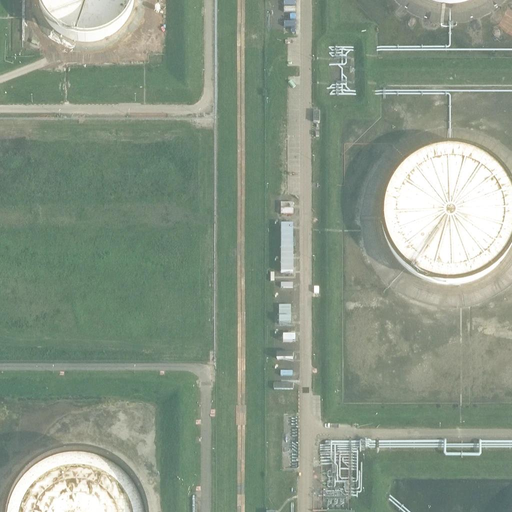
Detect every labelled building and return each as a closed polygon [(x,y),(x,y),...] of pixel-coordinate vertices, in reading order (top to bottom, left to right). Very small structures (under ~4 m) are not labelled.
[(125,32),(135,18),(140,1),(139,0),(38,0),(41,13),(49,27),(61,38),(76,45),(94,46),(110,41),(125,32)] [(488,109),(487,133),(498,134),(502,141),(508,141),(510,144),(511,142),(511,123),(507,116),(507,109),(505,106),(511,102),(511,98),(511,90),(488,90),(487,95),(481,99),(488,109)] [(446,279),(469,278),(490,269),(507,254),(511,246),(511,173),(510,169),(494,153),(473,144),(450,141),(428,146),(408,158),(394,175),(386,197),(385,220),(392,241),(406,260),(425,273),(446,279)] [(293,203),(281,203),(281,215),(293,215),(293,203)] [(280,267),(293,267),(293,224),(280,224),(280,267)] [(291,306),(279,306),(279,325),(291,325),(291,306)] [(9,401),(0,401),(0,412),(9,413),(9,401)] [(150,511),(149,501),(140,480),(124,463),(103,452),(79,448),(54,453),(33,465),(17,483),(8,506),(7,511),(150,511)]
